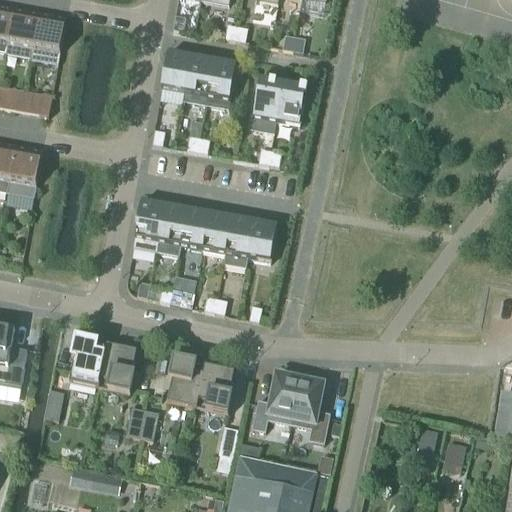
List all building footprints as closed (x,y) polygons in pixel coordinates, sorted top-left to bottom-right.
[(202,0),(201,6),(229,11),(230,1),(226,1),(226,0),(202,0)] [(278,10),(279,0),(255,0),(255,6),(278,10)] [(0,58),(6,59),(13,18),(0,15),(0,58)] [(6,59),(31,64),(39,23),(13,18),(6,59)] [(173,36),(183,37),(186,23),(176,21),(173,36)] [(65,30),(66,27),(39,23),(31,64),(31,66),(58,71),(65,31),(65,30)] [(225,45),(235,47),(238,32),(227,30),(225,45)] [(238,32),(235,47),(245,48),(248,34),(238,32)] [(283,55),(293,57),(295,43),(285,41),(283,55)] [(295,43),(293,57),(303,59),(305,44),(295,43)] [(183,107),(191,61),(169,58),(169,57),(168,57),(161,95),(163,95),(184,99),(183,107)] [(183,107),(206,111),(214,65),(191,61),(183,107)] [(214,65),(206,111),(229,115),(237,69),(236,69),(214,65)] [(254,124),(276,128),(283,90),(261,86),(260,86),(253,124),(254,124)] [(283,90),(276,128),(298,132),(300,132),(306,94),(305,94),(283,90)] [(4,94),(2,104),(18,107),(20,96),(4,94)] [(39,122),(49,124),(53,102),(43,101),(39,122)] [(18,107),(2,104),(0,113),(0,115),(16,118),(18,107)] [(161,106),(158,132),(175,134),(179,108),(161,106)] [(153,150),(163,152),(165,138),(155,136),(153,150)] [(187,156),(197,158),(200,144),(189,142),(187,156)] [(200,144),(197,158),(207,160),(210,146),(200,144)] [(0,197),(7,199),(15,156),(0,152),(0,197)] [(258,169),(269,171),(271,157),(261,155),(258,169)] [(15,156),(7,199),(34,204),(36,192),(41,163),(42,160),(15,156)] [(271,157),(269,171),(279,173),(282,159),(271,157)] [(133,254),(156,258),(165,210),(143,207),(143,206),(142,206),(133,254)] [(156,258),(179,262),(187,214),(165,210),(156,258)] [(181,252),(203,256),(210,219),(187,214),(179,262),(181,252)] [(203,256),(225,260),(232,223),(210,219),(203,256)] [(232,223),(225,260),(224,270),(245,273),(247,264),(248,264),(254,227),(232,223)] [(276,230),(254,227),(248,264),(270,268),(271,268),(278,230),(276,230)] [(140,288),(137,303),(147,304),(150,290),(140,288)] [(159,307),(170,310),(173,295),(162,293),(159,307)] [(173,295),(170,310),(180,312),(183,297),(173,295)] [(204,317),(214,319),(217,305),(207,302),(204,317)] [(217,305),(214,319),(224,321),(227,307),(217,305)] [(252,312),(249,326),(259,328),(262,314),(252,312)] [(0,331),(0,388),(21,392),(27,356),(11,353),(14,334),(0,331)] [(70,388),(99,394),(108,351),(79,345),(76,345),(72,365),(74,365),(70,388)] [(108,351),(99,394),(128,400),(130,401),(134,380),(132,380),(137,357),(108,351)] [(167,409),(196,415),(205,371),(176,365),(174,365),(170,385),(172,386),(167,409)] [(205,371),(196,415),(226,421),(228,421),(232,401),(230,400),(235,377),(205,371)] [(268,427),(289,431),(300,385),(291,383),(292,379),(280,377),(279,380),(276,380),(270,409),(258,407),(252,436),(265,438),(268,427)] [(300,385),(289,431),(311,435),(309,447),(324,450),(330,420),(318,418),(324,390),(320,389),(321,385),(309,383),(308,386),(300,385)] [(50,396),(45,425),(59,427),(64,399),(50,396)] [(125,442),(139,444),(145,416),(131,413),(125,442)] [(145,416),(139,444),(153,447),(159,419),(145,416)] [(340,430),(333,429),(331,440),(338,441),(340,430)] [(218,461),(233,464),(238,436),(224,433),(218,461)] [(475,452),(488,455),(489,447),(476,444),(475,452)] [(241,450),(239,461),(244,462),(247,451),(241,450)] [(448,452),(444,468),(461,471),(465,456),(448,452)] [(309,511),(316,482),(316,480),(290,474),(270,470),(240,464),(229,511),(309,511)] [(71,487),(119,499),(123,484),(75,471),(71,487)] [(316,482),(309,511),(322,511),(328,485),(316,482)]
